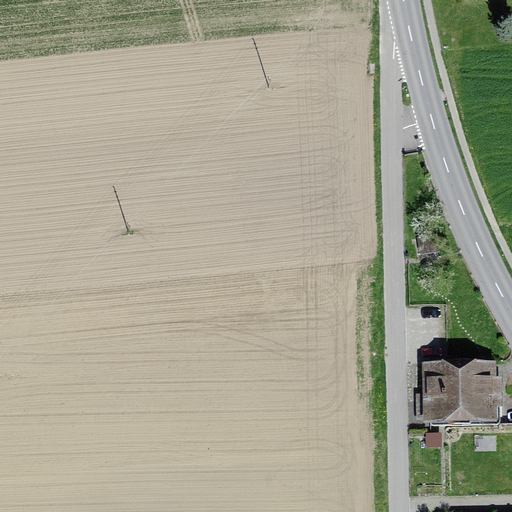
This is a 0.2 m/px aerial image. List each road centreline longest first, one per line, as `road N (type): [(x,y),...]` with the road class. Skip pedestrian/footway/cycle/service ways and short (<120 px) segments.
road 1 (residential): [(389,132),(398,511)]
road 2 (secondary): [(511,313),(478,249),(431,118)]
road 3 (residential): [(400,0),(389,132)]
road 4 (secondary): [(431,118),(403,0)]
